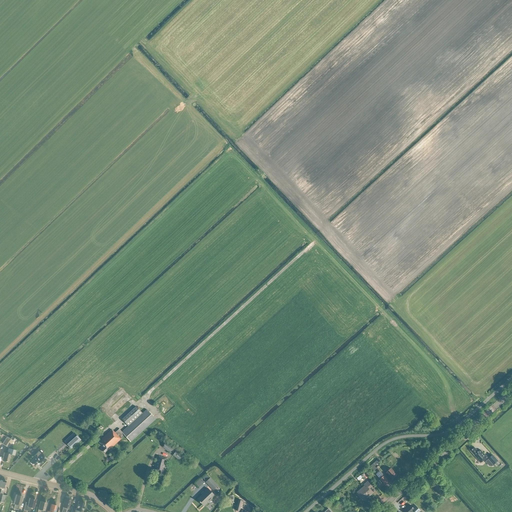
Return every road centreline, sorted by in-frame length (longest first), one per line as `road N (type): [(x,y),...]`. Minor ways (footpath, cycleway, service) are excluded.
road 1 (secondary): [(376,511),(511,390)]
road 2 (residential): [(112,511),(89,494),(0,471)]
